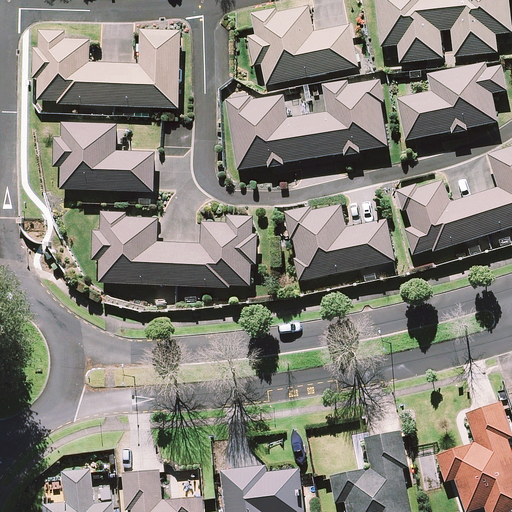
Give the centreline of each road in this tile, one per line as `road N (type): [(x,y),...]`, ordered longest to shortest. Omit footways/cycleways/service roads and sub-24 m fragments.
road 1 (residential): [(205,4),(203,172),(229,196),(285,197),(382,175),(471,152),(511,129)]
road 2 (tertiary): [(511,340),(324,383),(55,404)]
road 3 (tertiary): [(65,338),(165,353),(276,344),(511,289)]
road 4 (residential): [(3,9),(205,4)]
